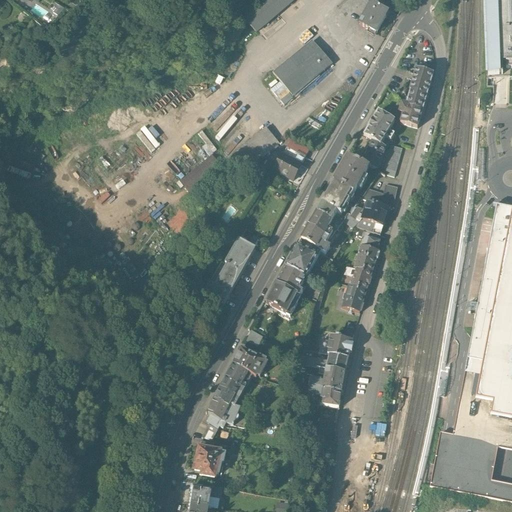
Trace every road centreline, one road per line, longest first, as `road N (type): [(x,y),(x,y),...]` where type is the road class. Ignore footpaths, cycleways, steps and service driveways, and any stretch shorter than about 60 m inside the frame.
road 1 (tertiary): [(160,511),(193,400),(414,14)]
road 2 (residential): [(332,511),(360,341),(440,68),(433,29),(414,14)]
road 3 (primary): [(444,0),(464,104),(511,208)]
